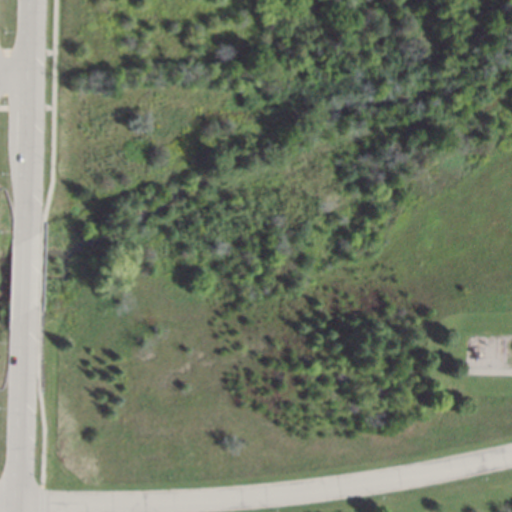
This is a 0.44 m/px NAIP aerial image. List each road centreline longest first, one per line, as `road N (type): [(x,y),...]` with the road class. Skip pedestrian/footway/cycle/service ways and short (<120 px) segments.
road 1 (primary): [(27,236),(33,0)]
road 2 (primary): [(17,511),(25,312)]
